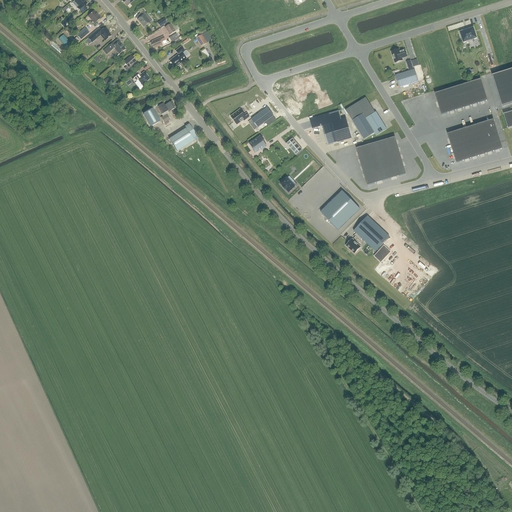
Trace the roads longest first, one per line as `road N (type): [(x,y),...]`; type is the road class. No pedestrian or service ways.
road 1 (unclassified): [(511,412),(294,232),(102,0)]
road 2 (unclassified): [(511,1),(357,51)]
road 3 (unclassified): [(260,82),(362,198)]
road 4 (unclassified): [(357,51),(435,180)]
road 5 (unclassified): [(337,18),(247,47),(260,82)]
